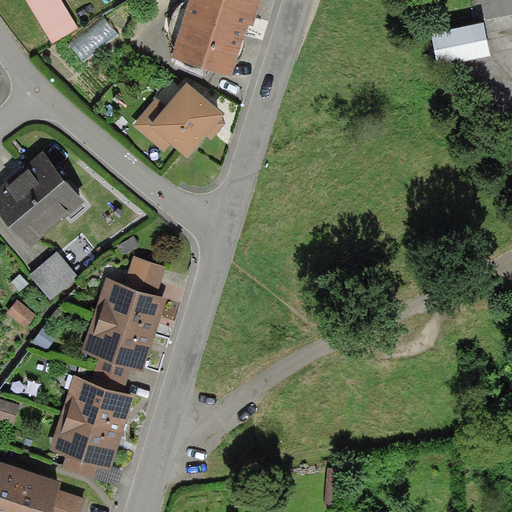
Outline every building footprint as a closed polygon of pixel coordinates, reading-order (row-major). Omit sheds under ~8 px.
[(58,0),(22,0),(49,44),(75,29),(58,0)] [(194,0),(193,5),(186,3),(176,10),(169,38),(179,48),(174,63),(234,83),(262,0),(194,0)] [(120,34),(105,15),(71,43),(86,62),(120,34)] [(489,27),(433,37),(439,70),(495,60),(489,27)] [(182,76),(155,108),(149,103),(131,123),(165,152),(172,143),(189,157),(226,114),(182,76)] [(85,205),(46,161),(0,201),(0,215),(32,252),(85,205)] [(57,255),(32,277),(53,302),(78,280),(57,255)] [(159,284),(126,275),(122,290),(155,299),(159,284)] [(122,290),(104,285),(83,358),(98,363),(130,371),(145,375),(165,302),(155,299),(122,290)] [(40,322),(16,305),(7,318),(31,335),(40,322)] [(56,343),(42,332),(32,344),(47,355),(56,343)] [(130,371),(98,363),(91,388),(123,396),(130,371)] [(91,388),(77,384),(57,454),(72,458),(68,473),(94,480),(98,465),(112,469),(132,399),(123,396),(91,388)] [(20,407),(0,403),(0,425),(16,428),(20,407)] [(62,486),(0,468),(0,511),(79,511),(82,504),(58,497),(62,486)]
